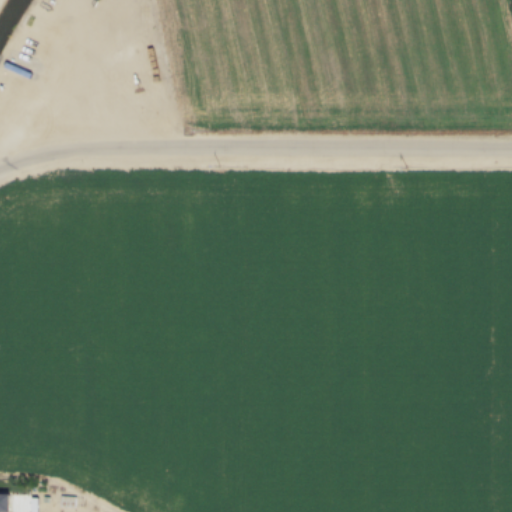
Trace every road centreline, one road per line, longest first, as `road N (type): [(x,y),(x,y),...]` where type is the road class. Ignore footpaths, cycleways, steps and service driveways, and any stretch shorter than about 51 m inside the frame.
road 1 (residential): [(511,153),(174,153),(0,172)]
road 2 (residential): [(43,164),(52,127),(134,40)]
